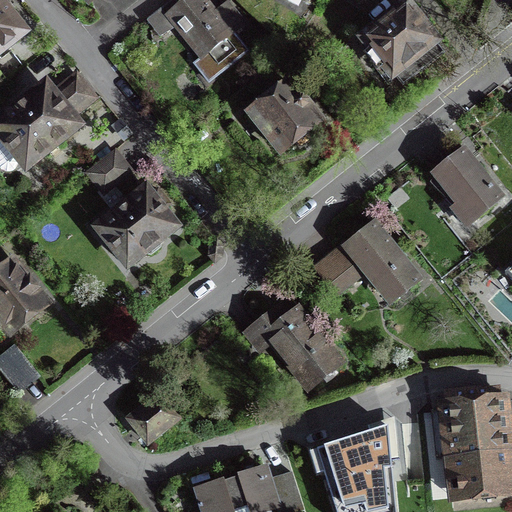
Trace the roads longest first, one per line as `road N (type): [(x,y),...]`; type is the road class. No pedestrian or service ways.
road 1 (residential): [(74,405),(123,458),(148,466),(428,380),(511,377)]
road 2 (residential): [(252,259),(43,0)]
road 3 (residential): [(252,259),(511,52)]
road 4 (residential): [(74,405),(252,259)]
